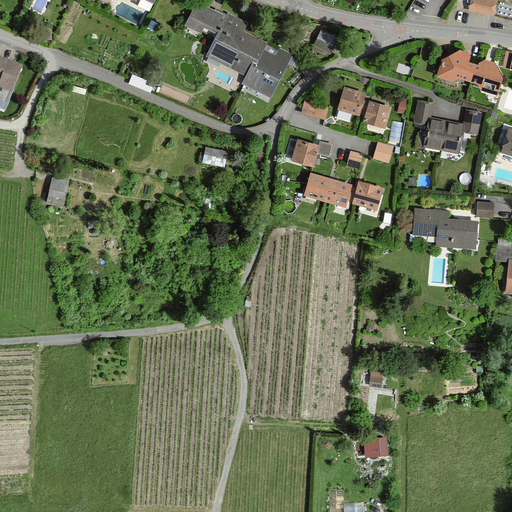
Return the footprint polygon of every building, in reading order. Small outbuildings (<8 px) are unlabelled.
[(495,0),(470,0),(469,9),(492,14),(495,0)] [(198,3),(187,25),(201,32),(204,25),(220,33),(209,55),(248,75),(244,83),(271,97),(292,55),(243,31),(247,23),(230,14),(228,18),(198,3)] [(54,39),(52,27),(43,28),(45,40),(54,39)] [(337,37),(323,31),(316,45),(330,52),(337,37)] [(482,87),(497,91),(502,75),(495,62),(485,59),(479,61),(479,64),(467,61),(469,55),(467,52),(459,50),(442,58),(438,74),(453,79),(459,75),(478,81),(482,87)] [(23,65),(0,56),(0,107),(6,110),(23,65)] [(148,76),(145,83),(154,87),(157,80),(148,76)] [(360,117),(367,94),(344,87),(338,110),(353,115),(360,117)] [(407,99),(400,98),(398,111),(405,112),(407,99)] [(301,112),(324,119),(328,107),(305,100),(301,112)] [(477,132),(481,112),(467,109),(464,125),(429,118),(432,102),(419,100),(415,121),(428,124),(424,145),(458,151),(462,130),(477,132)] [(386,128),(391,108),(371,102),(365,122),(386,128)] [(351,122),(353,115),(338,110),(336,118),(351,122)] [(317,144),(298,139),(292,159),(312,164),(317,144)] [(318,154),(329,157),(332,144),(320,142),(318,154)] [(391,147),(378,143),(374,157),(388,161),(391,147)] [(228,152),(207,148),(205,162),(225,166),(228,152)] [(362,154),(351,151),(347,165),(359,167),(362,154)] [(344,204),(350,185),(311,174),(306,193),(344,204)] [(68,181),(53,177),(47,204),(64,208),(67,194),(65,193),(68,181)] [(376,208),(382,189),(360,182),(355,202),(376,208)] [(494,203),(478,202),(477,215),(493,216),(494,203)] [(449,212),(417,210),(416,234),(440,235),(440,245),(477,248),(479,221),(448,219),(449,212)] [(511,246),(497,245),(496,259),(510,261),(507,291),(511,291),(511,246)] [(383,377),(371,376),(370,384),(381,386),(383,377)] [(381,445),(361,446),(362,453),(381,452),(381,445)] [(367,501),(348,502),(348,511),(367,511),(367,501)]
